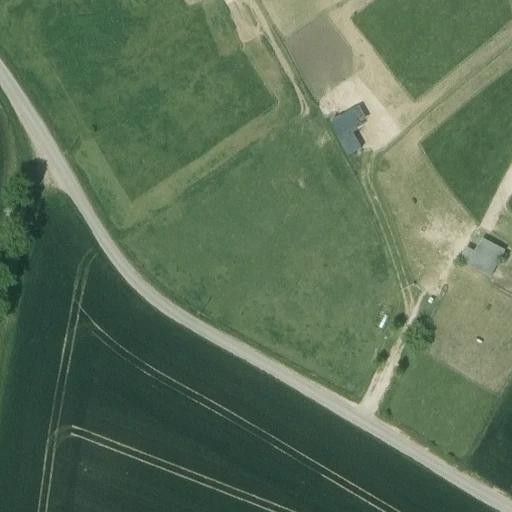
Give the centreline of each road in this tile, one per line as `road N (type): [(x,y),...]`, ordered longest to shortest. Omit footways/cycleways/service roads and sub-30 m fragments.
road 1 (unclassified): [(511,511),(163,294),(136,268),(0,59)]
road 2 (track): [(51,141),(0,419)]
road 3 (track): [(365,421),(410,321),(363,173)]
